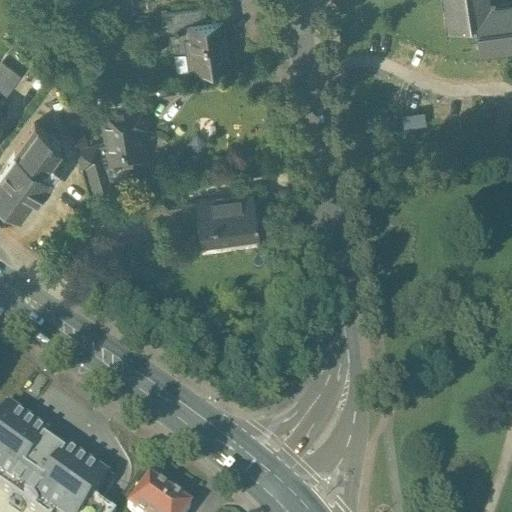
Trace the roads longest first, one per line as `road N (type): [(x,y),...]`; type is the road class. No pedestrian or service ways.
road 1 (unclassified): [(282,486),(304,468),(342,405),(352,357),(300,0)]
road 2 (secondary): [(282,486),(120,361)]
road 3 (secondary): [(120,361),(0,273)]
